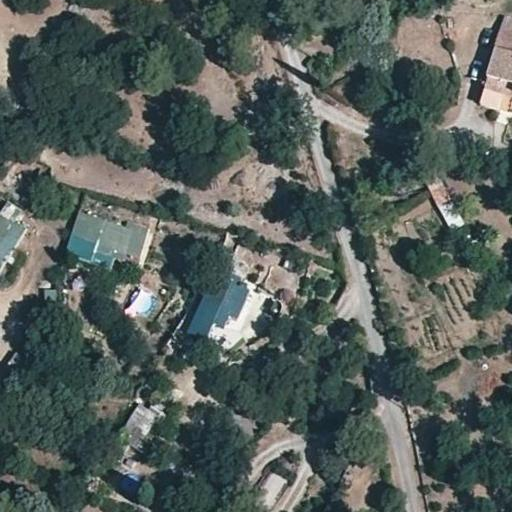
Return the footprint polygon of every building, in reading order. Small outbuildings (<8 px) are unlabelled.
[(511,22),(504,20),(500,34),(511,37),(511,22)] [(511,37),(500,34),(494,52),(496,52),(484,93),(511,100),(511,37)] [(0,212),(0,272),(26,231),(15,224),(23,211),(8,202),(1,213),(0,212)] [(456,203),(441,206),(446,230),(461,226),(456,203)] [(126,227),(80,213),(72,237),(84,241),(82,247),(137,265),(149,229),(127,222),(126,227)] [(209,337),(213,324),(231,329),(244,283),(208,274),(192,333),(209,337)] [(249,312),(270,320),(279,298),(257,290),(249,312)] [(134,406),(120,444),(145,453),(159,415),(134,406)] [(253,416),(235,406),(222,427),(241,438),(253,416)] [(261,421),(253,416),(241,438),(248,443),(261,421)]
